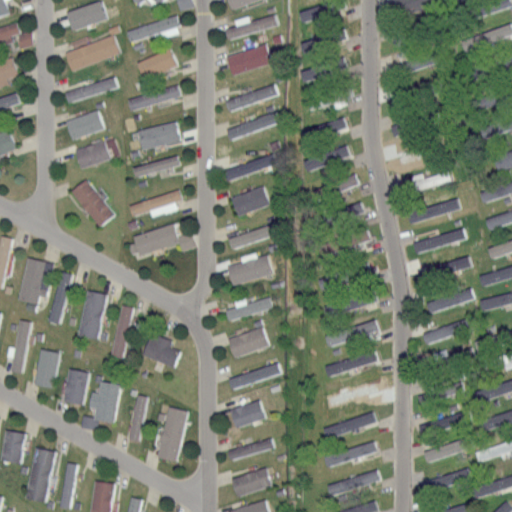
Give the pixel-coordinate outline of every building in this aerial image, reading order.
[(0,0),(7,0),(12,12),(0,16),(0,0)] [(231,0),(235,9),(257,0),(231,0)] [(309,8),(333,0),(349,0),(351,4),(312,17),(309,8)] [(400,13),(396,0),(435,0),(436,2),(400,13)] [(511,3),(466,20),(461,6),(478,0),(511,0),(511,3)] [(326,10),(323,1),(297,10),(300,20),(326,10)] [(73,30),(69,20),(119,2),(122,13),(73,30)] [(227,27),(230,37),(280,23),(277,13),(227,27)] [(134,40),(131,30),(181,14),(184,24),(134,40)] [(397,45),(393,34),(442,17),(445,28),(397,45)] [(0,25),(19,20),(23,31),(13,34),(15,42),(2,45),(0,39),(0,25)] [(311,31),(348,23),(351,35),(314,43),(311,31)] [(511,39),(476,52),(470,37),(508,24),(511,34),(511,39)] [(74,70),(67,51),(117,32),(124,51),(74,70)] [(229,54),(235,73),(276,59),(270,40),(229,54)] [(148,78),(141,60),(174,47),(181,65),(148,78)] [(399,74),(395,63),(441,48),(445,58),(399,74)] [(313,67),(348,53),(352,61),(316,75),(313,67)] [(511,66),(475,80),(471,69),(511,54),(511,66)] [(0,60),(0,83),(1,86),(12,82),(10,78),(21,74),(14,55),(0,60)] [(317,64),(298,68),(301,79),(319,75),(317,64)] [(71,101),(68,91),(117,75),(121,85),(71,101)] [(396,104),(393,94),(439,80),(442,89),(396,104)] [(134,110),(130,98),(180,82),(184,94),(134,110)] [(228,99),(232,110),(281,92),(277,82),(228,99)] [(511,96),(474,109),(471,98),(511,83),(511,96)] [(312,109),(308,99),(350,84),(353,93),(312,109)] [(0,97),(0,109),(23,101),(19,90),(0,97)] [(76,138),(69,119),(101,108),(107,127),(76,138)] [(403,131),(400,122),(439,109),(442,119),(403,131)] [(229,127),(233,138),(282,121),(278,110),(229,127)] [(347,128),(342,114),(328,119),(333,133),(347,128)] [(511,127),(485,136),(482,127),(511,117),(511,127)] [(146,148),(141,129),(179,119),(184,138),(146,148)] [(401,131),(397,121),(388,124),(392,134),(401,131)] [(0,133),(0,157),(21,146),(11,127),(0,133)] [(84,167),(78,148),(108,138),(114,157),(84,167)] [(405,163),(402,152),(445,139),(448,150),(405,163)] [(349,155),(345,142),(322,151),(327,163),(349,155)] [(511,166),(500,170),(495,155),(511,149),(511,166)] [(227,169),(231,180),(282,164),(278,152),(227,169)] [(139,176),(136,166),(180,153),(183,163),(139,176)] [(302,159),(305,168),(319,162),(316,153),(302,159)] [(409,192),(406,182),(449,170),(452,179),(409,192)] [(312,200),(308,189),(355,171),(359,181),(312,200)] [(103,225),(74,190),(89,178),(118,213),(103,225)] [(511,191),(485,200),(482,190),(511,180),(511,191)] [(233,197),(241,216),(275,203),(267,184),(233,197)] [(136,215),(133,205),(181,188),(185,198),(136,215)] [(315,225),(311,213),(362,196),(366,209),(315,225)] [(420,219),(416,209),(456,197),(459,208),(420,219)] [(511,219),(491,227),(488,217),(511,208),(511,219)] [(143,255),(135,236),(175,221),(182,240),(143,255)] [(321,253),(316,238),(367,222),(372,236),(321,253)] [(231,238),(234,248),(277,233),(274,223),(231,238)] [(428,247),(425,236),(466,225),(469,236),(428,247)] [(0,286),(0,251),(4,234),(15,237),(3,287),(0,286)] [(511,250),(493,257),(489,246),(511,237),(511,250)] [(230,265),(236,284),(277,272),(271,253),(230,265)] [(31,256),(51,261),(41,303),(21,298),(31,256)] [(434,275),(431,267),(474,256),(476,264),(434,275)] [(320,277),(368,262),(371,272),(324,288),(320,277)] [(511,276),(487,283),(484,273),(511,265),(511,276)] [(51,319),(64,269),(76,273),(63,322),(51,319)] [(432,310),(428,298),(473,284),(477,297),(432,310)] [(89,288),(110,292),(101,338),(81,334),(89,288)] [(511,290),(478,296),(480,307),(511,301),(511,290)] [(370,291),(343,294),(344,305),(372,302),(370,291)] [(228,308),(231,318),(275,306),(272,295),(228,308)] [(114,354),(125,303),(138,306),(126,357),(114,354)] [(427,341),(423,331),(472,314),(475,324),(427,341)] [(24,372),(12,370),(22,318),(34,320),(24,372)] [(328,333),(376,318),(379,328),(332,344),(328,333)] [(511,332),(485,340),(483,330),(511,322),(511,332)] [(230,337),(237,356),(273,343),(267,324),(230,337)] [(146,353),(156,331),(186,345),(176,367),(146,353)] [(425,372),(422,363),(472,345),(475,355),(425,372)] [(55,387),(35,382),(44,346),(64,351),(55,387)] [(511,358),(482,369),(479,361),(511,349),(511,358)] [(328,364),(372,350),(375,360),(331,374),(328,364)] [(231,377),(235,388),(283,371),(280,361),(231,377)] [(85,403),(66,400),(72,368),(91,372),(85,403)] [(511,376),(477,388),(480,399),(511,389),(511,376)] [(103,379),(124,383),(116,421),(96,417),(103,379)] [(421,403),(418,394),(462,379),(465,388),(421,403)] [(334,394),(368,381),(372,391),(337,403),(334,394)] [(131,437),(140,392),(150,394),(141,439),(131,437)] [(232,408),(239,427),(275,414),(268,395),(232,408)] [(172,404),(192,409),(180,460),(160,455),(172,404)] [(423,434),(419,424),(468,408),(472,418),(423,434)] [(511,419),(483,427),(481,419),(511,409),(511,419)] [(329,423),(363,413),(365,422),(332,432),(329,423)] [(3,458),(9,429),(29,433),(23,462),(3,458)] [(425,460),(465,447),(462,436),(421,449),(425,460)] [(230,449),(233,459),(275,447),(272,437),(230,449)] [(511,449),(480,459),(477,449),(511,438),(511,449)] [(325,453),(375,439),(377,447),(327,462),(325,453)] [(28,496),(39,446),(59,450),(48,500),(28,496)] [(428,490),(422,470),(460,458),(466,478),(428,490)] [(69,461),(80,463),(73,506),(62,504),(69,461)] [(234,477),(240,495),(276,484),(270,466),(234,477)] [(328,482),(378,466),(381,476),(331,492),(328,482)] [(511,479),(480,490),(478,482),(511,470),(511,479)] [(92,511),(97,479),(117,481),(113,511),(92,511)] [(129,511),(134,495),(145,497),(141,511),(129,511)] [(234,509),(235,511),(273,511),(269,497),(234,509)] [(334,511),(370,499),(375,511),(372,511),(334,511)] [(508,511),(511,509),(511,507),(506,500),(489,511),(508,511)] [(426,511),(466,511),(470,511),(467,501),(426,511)]
